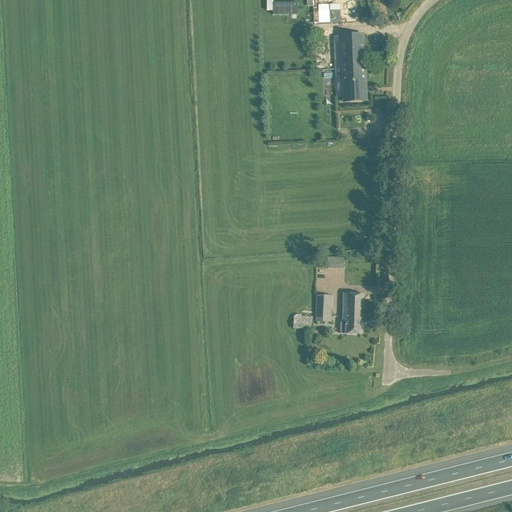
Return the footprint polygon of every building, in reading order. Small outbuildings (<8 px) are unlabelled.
[(298,3),(273,3),(273,15),(298,15),(298,3)] [(310,11),(310,23),(342,22),(342,10),(310,11)] [(335,69),(365,68),(364,35),(341,36),(341,41),(334,41),(335,69)] [(365,68),(335,69),(335,78),(342,78),(343,102),(366,101),(365,68)] [(327,258),(327,268),(344,268),(343,258),(327,258)] [(364,295),(354,294),(343,294),(342,322),(341,322),(340,334),(363,335),(364,295)] [(315,297),(315,321),(330,322),(330,297),(315,297)] [(293,317),(293,328),(312,329),(312,318),(301,318),(301,315),(294,315),(294,317),(293,317)]
